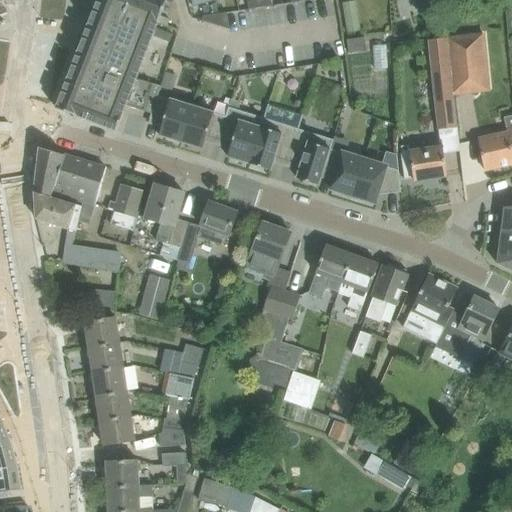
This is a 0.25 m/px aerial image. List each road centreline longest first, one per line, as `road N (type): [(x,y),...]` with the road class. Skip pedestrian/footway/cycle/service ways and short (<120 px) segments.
road 1 (residential): [(444,256),(15,117)]
road 2 (tertiary): [(60,511),(9,154),(15,117)]
road 3 (tertiary): [(15,117),(53,0)]
